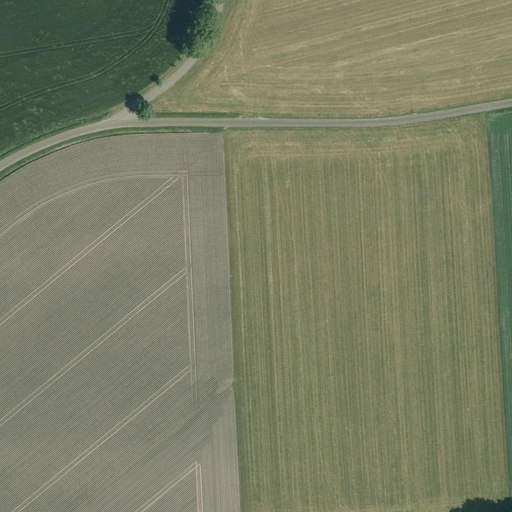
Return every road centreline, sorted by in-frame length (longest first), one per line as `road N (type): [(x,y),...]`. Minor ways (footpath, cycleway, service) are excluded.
road 1 (unclassified): [(126,125),(403,123),(511,104)]
road 2 (unclassified): [(126,125),(197,51),(217,0)]
road 3 (unclassified): [(0,170),(48,145),(126,125)]
